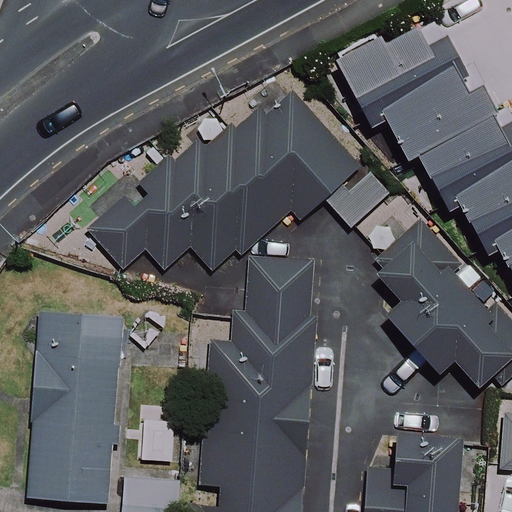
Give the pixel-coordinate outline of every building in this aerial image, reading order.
[(445,76),(454,71),(438,44),(430,49),(419,31),(386,50),(380,40),(335,66),(367,121),(379,114),(445,76)] [(487,114),(492,111),(479,88),(467,95),(454,71),(445,76),(379,114),(406,161),(414,156),(481,117),(487,114)] [(328,203),(360,176),(285,85),(175,176),(166,164),(86,230),(120,271),(147,248),(164,269),(191,247),(213,274),(285,215),(297,228),(328,203)] [(511,161),(511,132),(508,126),(498,132),(487,114),(481,117),(414,156),(441,203),(452,196),(511,161)] [(511,229),(511,161),(452,196),(481,247),(491,241),(511,229)] [(511,323),(495,306),(484,316),(447,278),(458,267),(419,226),(384,260),(391,267),(370,288),(389,308),(380,316),(438,376),(447,368),(456,377),(461,372),(478,390),(494,375),(506,386),(511,380),(511,323)] [(511,229),(491,241),(511,278),(511,229)] [(196,506),(195,511),(303,511),(317,272),(250,268),(245,346),(212,344),(204,486),(222,487),(221,508),(196,506)] [(120,319),(39,314),(28,499),(109,504),(120,319)] [(511,511),(511,420),(505,421),(503,472),(511,472),(511,511)] [(455,511),(459,455),(396,451),(394,474),(341,470),(338,511),(455,511)] [(175,511),(177,483),(126,479),(123,511),(175,511)]
